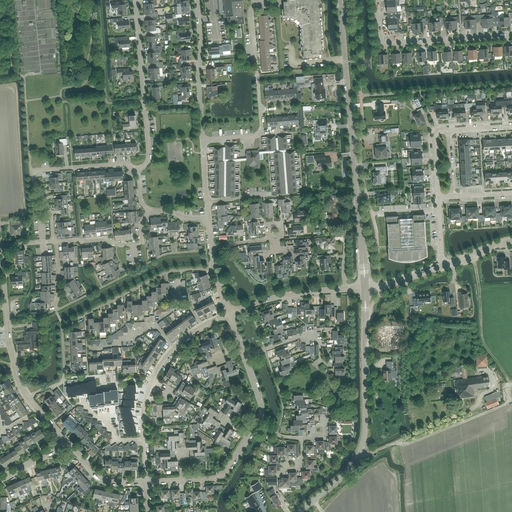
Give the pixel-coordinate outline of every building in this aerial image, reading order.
[(151,4),(144,4),(144,10),(154,9),(154,6),(157,5),(156,0),(154,1),(151,1),(151,4)] [(244,24),(242,1),(244,1),(243,0),(218,0),(219,14),(224,14),(225,17),(227,17),(227,23),(238,22),(238,24),(244,24)] [(322,36),(321,21),(322,21),(322,18),(321,15),(320,15),(319,0),(286,0),(287,1),(283,2),(284,9),(281,9),(282,19),(290,19),(290,18),(291,18),(292,18),(293,19),(294,19),(295,20),(294,21),(296,22),(298,24),(299,23),(300,24),(300,25),(301,26),(301,27),(302,28),(301,28),(301,43),(303,43),(303,46),(302,46),(302,50),(303,50),(303,59),(319,58),(322,57),(321,51),(322,51),(322,43),(321,43),(321,40),(323,40),(323,39),(321,39),(321,36),(322,36)] [(119,15),(127,14),(126,4),(121,5),(120,2),(111,3),(112,8),(118,8),(119,15)] [(182,14),(181,11),(189,11),(189,6),(179,6),(174,7),(175,10),(175,12),(175,15),(182,14)] [(395,6),(386,7),(387,13),(393,12),(394,15),(400,15),(400,11),(401,11),(400,6),(399,6),(395,6)] [(154,9),(144,10),(144,15),(152,14),(152,17),(158,17),(158,12),(154,12),(154,9)] [(509,11),(509,13),(508,13),(508,17),(503,17),(504,27),(509,26),(509,19),(511,19),(511,12),(511,13),(511,11),(509,11)] [(492,20),(495,20),(495,12),(492,13),(492,15),(487,15),(487,19),(487,28),(493,27),(492,20)] [(498,27),(504,27),(503,17),(503,15),(498,15),(498,12),(495,12),(495,20),(498,20),(498,27)] [(476,22),(478,21),(478,15),(475,16),(470,17),(470,20),(470,29),(476,28),(476,22)] [(478,15),(478,21),(481,21),(482,28),(487,28),(487,19),(487,15),(481,15),(478,15)] [(387,19),(388,25),(398,24),(398,19),(400,19),(400,16),(394,16),(394,19),(387,19)] [(470,20),(465,20),(464,16),(461,16),(462,22),(465,22),(465,29),(470,29),(470,20)] [(152,20),(145,21),(145,26),(155,25),(155,22),(160,21),(159,17),(158,17),(152,17),(152,20)] [(179,26),(189,25),(189,17),(179,18),(179,26)] [(455,18),(450,18),(450,21),(451,30),(457,29),(456,23),(459,23),(459,17),(455,17),(455,18)] [(121,18),(113,19),(109,19),(109,22),(118,22),(118,29),(129,28),(129,21),(122,21),(121,18)] [(439,18),(434,18),(434,22),(434,31),(440,31),(440,24),(442,24),(442,18),(439,18)] [(445,18),(442,18),(442,24),(445,24),(446,30),(451,30),(450,21),(445,22),(445,18)] [(421,21),(417,21),(418,32),(423,32),(423,25),(426,25),(425,19),(422,19),(421,21)] [(428,19),(425,19),(426,25),(429,25),(429,31),(434,31),(434,22),(429,22),(428,19)] [(412,20),(409,20),(409,26),(412,26),(412,33),(418,32),(417,21),(412,21),(412,20)] [(399,29),(398,24),(388,25),(388,30),(395,30),(395,33),(401,32),(401,29),(399,29)] [(155,25),(145,26),(146,31),(153,31),(153,33),(160,33),(161,33),(160,28),(156,28),(155,25)] [(181,41),(191,40),(190,33),(185,33),(184,30),(176,31),(176,36),(180,35),(181,41)] [(154,36),(146,37),(147,42),(157,41),(157,39),(160,37),(160,36),(161,36),(160,33),(153,33),(154,36)] [(119,37),(115,38),(115,41),(119,41),(120,48),(130,47),(129,40),(127,40),(127,37),(119,37)] [(157,41),(147,42),(147,47),(152,47),(152,50),(162,49),(162,46),(160,46),(160,45),(157,44),(157,41)] [(222,46),(208,47),(209,55),(220,54),(219,52),(230,51),(230,50),(232,50),(231,45),(230,45),(230,44),(222,45),(222,46)] [(183,47),(176,48),(176,51),(177,51),(177,52),(181,53),(181,55),(191,55),(191,49),(183,50),(183,47)] [(494,54),(491,54),(491,59),(491,60),(494,60),(494,57),(502,56),(501,47),(493,47),(494,54)] [(153,52),(148,53),(148,58),(158,57),(161,57),(161,52),(162,52),(162,49),(152,50),(153,52)] [(468,55),(465,56),(466,62),(469,62),(468,60),(477,59),(476,50),(472,50),(471,49),(469,49),(468,51),(468,55)] [(487,49),(479,50),(479,59),(483,59),(484,62),(488,62),(488,59),(491,59),(491,54),(488,54),(487,49)] [(458,51),(453,51),(454,61),(458,61),(458,64),(463,63),(462,61),(462,51),(461,51),(461,50),(458,50),(458,51)] [(428,61),(437,61),(436,51),(428,52),(428,61)] [(406,53),(402,53),(403,63),(411,62),(411,53),(410,53),(410,52),(407,52),(406,53)] [(418,52),(417,52),(417,62),(426,61),(425,52),(420,52),(418,52)] [(443,62),(451,61),(451,52),(442,52),(443,62)] [(392,54),(391,54),(392,64),(400,63),(400,54),(396,54),(395,53),(393,53),(392,54)] [(379,55),(379,64),(388,64),(387,55),(383,55),(382,54),(380,54),(379,55)] [(181,59),(177,59),(178,64),(183,64),(183,63),(184,63),(184,61),(191,60),(191,55),(181,55),(181,59)] [(158,57),(148,58),(149,63),(156,63),(156,66),(163,65),(163,62),(159,63),(158,57)] [(178,64),(177,65),(177,69),(181,70),(181,72),(191,71),(190,66),(183,67),(183,64),(178,64)] [(156,68),(149,69),(150,74),(160,73),(159,69),(163,68),(163,65),(156,66),(156,68)] [(129,69),(118,70),(118,75),(123,75),(123,77),(121,79),(125,82),(127,80),(133,79),(133,72),(129,72),(129,69)] [(181,77),(178,78),(178,81),(186,81),(185,77),(191,77),(191,71),(181,72),(181,77)] [(160,73),(150,74),(150,79),(157,79),(157,82),(163,81),(163,77),(160,76),(160,73)] [(321,98),(325,98),(325,89),(323,89),(322,79),(315,79),(316,90),(315,90),(315,93),(314,94),(314,95),(315,96),(316,96),(316,99),(316,101),(321,100),(321,98)] [(157,87),(152,88),(153,99),(160,98),(159,87),(163,87),(163,84),(157,84),(157,87)] [(181,92),(191,91),(191,86),(184,87),(183,84),(177,85),(178,89),(181,90),(181,92)] [(222,85),(226,85),(226,84),(216,85),(216,86),(217,86),(207,87),(208,98),(212,97),(212,96),(214,96),(215,95),(217,95),(219,93),(221,97),(222,97),(219,93),(220,92),(220,91),(221,89),(222,88),(222,85)] [(191,91),(181,92),(182,95),(178,96),(179,101),(185,100),(184,97),(192,97),(191,91)] [(506,98),(503,98),(504,100),(504,106),(507,106),(507,113),(511,112),(511,98),(507,99),(507,98),(506,98)] [(490,100),(486,101),(487,107),(490,107),(490,114),(496,114),(495,104),(490,104),(490,100)] [(500,100),(495,100),(495,104),(496,114),(501,114),(501,106),(504,106),(504,100),(500,100)] [(464,104),(459,104),(459,108),(460,118),(465,118),(465,110),(468,110),(467,104),(467,101),(465,101),(465,104),(464,104)] [(471,104),(467,104),(468,110),(471,110),(471,117),(477,117),(476,107),(476,103),(471,104)] [(481,103),(476,103),(476,107),(477,117),(482,117),(482,115),(485,115),(485,109),(484,103),(481,103)] [(384,120),(384,119),(385,119),(385,111),(384,112),(383,104),(376,105),(377,112),(374,112),(374,120),(380,119),(380,120),(381,121),(382,121),(383,121),(384,120)] [(436,104),(433,104),(434,112),(437,112),(437,119),(443,119),(442,109),(442,105),(436,106),(436,104)] [(446,105),(442,105),(442,109),(443,119),(448,119),(448,111),(451,111),(450,105),(450,104),(446,104),(446,105)] [(454,105),(450,105),(451,111),(454,111),(454,118),(460,118),(459,108),(459,104),(454,105)] [(418,125),(425,122),(422,115),(425,113),(422,108),(416,110),(418,114),(414,116),(414,117),(413,117),(415,120),(416,120),(418,125)] [(129,117),(130,124),(123,125),(123,130),(137,129),(135,115),(135,112),(134,112),(133,111),(132,111),(131,111),(130,111),(129,112),(128,112),(127,113),(127,114),(126,115),(126,116),(126,117),(129,117)] [(315,136),(314,136),(314,140),(321,139),(320,135),(328,134),(327,127),(315,128),(315,131),(317,131),(317,132),(315,132),(315,136)] [(385,141),(388,141),(387,133),(381,134),(381,135),(379,135),(379,137),(379,144),(376,144),(376,148),(375,148),(375,152),(376,155),(376,158),(376,159),(377,159),(386,158),(387,158),(387,157),(389,157),(390,155),(390,153),(388,152),(386,152),(386,148),(386,147),(386,144),(385,141)] [(63,145),(67,145),(66,139),(59,139),(60,143),(55,144),(56,155),(64,154),(63,145)] [(287,142),(277,143),(277,150),(285,149),(287,149),(287,144),(291,144),(291,142),(287,142)] [(235,159),(235,161),(241,160),(246,160),(247,166),(250,165),(250,167),(255,166),(255,168),(260,168),(259,160),(263,159),(263,154),(259,154),(263,153),(267,153),(273,153),(283,152),(286,152),(285,149),(277,150),(259,152),(259,150),(246,151),(247,153),(246,153),(246,158),(235,159)] [(234,152),(225,152),(225,154),(225,161),(235,161),(235,159),(234,159),(234,154),(238,154),(238,152),(234,152)] [(322,168),(331,167),(330,158),(325,158),(324,155),(315,156),(315,160),(318,160),(318,166),(322,166),(322,168)] [(374,185),(381,184),(385,183),(385,174),(386,173),(386,166),(375,167),(375,173),(373,173),(374,185)] [(110,172),(105,173),(106,179),(106,182),(123,180),(123,174),(122,171),(112,172),(110,172)] [(62,179),(61,179),(61,174),(54,174),(54,177),(49,178),(49,183),(58,183),(63,182),(62,179)] [(11,209),(21,208),(19,176),(13,176),(14,179),(9,184),(9,191),(7,193),(11,197),(11,199),(8,200),(6,198),(3,198),(0,201),(0,206),(2,204),(4,205),(4,206),(1,209),(7,209),(7,204),(9,202),(10,203),(8,205),(11,205),(11,209)] [(129,180),(124,181),(125,198),(134,197),(134,193),(134,192),(136,192),(136,191),(134,191),(134,190),(133,189),(133,180),(129,180)] [(58,183),(49,183),(50,189),(55,188),(56,192),(62,191),(62,182),(58,183)] [(296,186),(286,187),(287,193),(297,193),(296,188),(300,188),(300,185),(296,186)] [(378,196),(377,196),(377,199),(378,199),(378,201),(377,201),(377,204),(383,204),(383,203),(390,202),(390,199),(391,199),(391,195),(398,194),(397,191),(391,191),(383,192),(383,195),(378,196)] [(425,195),(425,192),(413,193),(414,204),(423,204),(423,199),(424,199),(424,195),(425,195)] [(333,195),(333,200),(332,200),(332,203),(335,203),(335,200),(341,199),(341,194),(333,195)] [(60,199),(54,199),(55,205),(67,204),(67,201),(66,195),(59,196),(60,199)] [(282,212),(290,212),(289,202),(286,202),(286,199),(278,200),(278,206),(282,206),(282,212)] [(262,202),(261,202),(262,209),(265,209),(265,217),(272,217),(272,214),(272,211),(273,211),(272,203),(265,203),(265,202),(264,202),(262,202)] [(67,204),(55,205),(55,210),(61,210),(61,213),(68,213),(67,207),(67,204)] [(261,212),(261,209),(259,209),(259,204),(249,204),(250,210),(251,210),(251,216),(244,217),(245,221),(251,220),(250,218),(260,217),(259,213),(261,212)] [(502,216),(507,216),(506,206),(501,207),(501,214),(498,214),(499,220),(502,220),(502,216)] [(490,217),(490,221),(489,207),(483,208),(484,215),(481,215),(481,221),(485,221),(484,217),(490,217)] [(499,220),(498,214),(495,215),(495,207),(489,207),(490,221),(499,220)] [(467,218),(473,218),(472,208),(466,209),(467,216),(464,216),(464,222),(467,222),(467,218)] [(481,221),(481,215),(478,216),(478,208),(472,208),(473,218),(478,218),(478,222),(481,221)] [(455,219),(455,223),(455,209),(449,210),(450,217),(447,217),(447,223),(450,223),(450,219),(455,219)] [(464,222),(464,216),(461,217),(461,209),(455,209),(455,223),(464,222)] [(301,218),(308,218),(307,210),(297,211),(297,213),(296,214),(296,216),(294,216),(295,222),(302,222),(301,218)] [(337,219),(337,213),(332,213),(332,214),(328,215),(328,216),(326,216),(326,218),(327,218),(327,221),(329,221),(329,224),(333,224),(333,223),(338,223),(337,222),(338,222),(338,219),(337,219)] [(408,262),(427,256),(427,254),(426,250),(426,247),(427,247),(426,242),(424,219),(425,219),(425,214),(413,215),(413,218),(398,219),(398,216),(386,217),(386,221),(387,221),(388,245),(387,245),(387,246),(388,248),(388,249),(388,255),(389,258),(391,259),(393,260),(395,261),(397,262),(399,262),(401,262),(404,262),(406,262),(408,262)] [(218,220),(217,220),(218,225),(224,225),(223,222),(228,221),(228,218),(231,218),(231,215),(227,215),(227,216),(218,216),(218,220)] [(148,225),(148,232),(154,232),(154,227),(157,227),(156,218),(156,217),(154,217),(154,218),(150,218),(151,224),(148,225)] [(11,235),(22,235),(21,221),(13,221),(14,225),(11,225),(11,235)] [(234,235),(238,235),(237,225),(237,222),(235,222),(235,225),(232,226),(230,226),(226,231),(226,236),(234,236),(234,235)] [(250,235),(259,234),(258,222),(248,223),(248,226),(249,226),(250,235)] [(198,230),(198,229),(198,226),(191,227),(191,223),(184,224),(184,229),(188,229),(189,232),(199,232),(199,230),(198,230)] [(125,230),(126,240),(128,240),(132,239),(131,233),(135,232),(134,225),(128,226),(129,230),(125,230)] [(296,234),(303,233),(303,225),(293,226),(293,231),(289,232),(290,238),(296,237),(296,234)] [(58,228),(57,228),(57,230),(58,230),(58,234),(64,233),(65,237),(72,236),(72,230),(67,231),(67,228),(58,228)] [(334,245),(335,245),(335,241),(334,241),(334,238),(320,239),(321,244),(324,244),(324,249),(334,248),(334,245)] [(300,245),(300,247),(305,247),(309,247),(308,244),(307,244),(307,239),(295,240),(295,245),(300,245)] [(69,248),(68,244),(66,244),(67,245),(63,245),(63,252),(60,252),(60,259),(66,259),(66,255),(69,254),(69,248)] [(103,254),(113,253),(113,251),(112,251),(112,247),(106,248),(105,244),(98,245),(99,251),(103,251),(103,254)] [(250,252),(248,252),(249,257),(252,257),(251,254),(257,254),(256,251),(262,251),(261,245),(249,247),(250,250),(250,252)] [(159,247),(148,248),(149,251),(153,250),(153,253),(150,254),(150,257),(157,256),(157,253),(162,253),(162,247),(159,247)] [(306,249),(305,247),(300,247),(298,247),(298,250),(296,250),(296,255),(304,255),(305,254),(308,254),(307,249),(306,249)] [(29,256),(28,256),(24,257),(24,250),(19,251),(19,252),(16,252),(16,255),(15,255),(16,259),(17,259),(17,264),(22,263),(22,262),(25,262),(25,263),(29,263),(29,256)] [(257,254),(251,254),(252,257),(254,257),(255,268),(260,268),(259,261),(259,256),(260,256),(259,253),(257,254)] [(300,261),(295,261),(295,264),(296,264),(296,267),(301,267),(301,268),(306,267),(306,261),(307,261),(307,260),(308,259),(308,258),(307,258),(307,257),(306,257),(305,257),(305,255),(300,256),(300,261)] [(283,257),(282,257),(283,262),(288,261),(288,268),(293,268),(293,272),(296,271),(296,267),(296,264),(295,264),(293,264),(292,256),(287,256),(287,257),(283,257)] [(328,263),(331,262),(330,256),(324,256),(324,259),(321,259),(321,270),(329,270),(328,263)] [(497,257),(498,268),(504,268),(504,269),(510,269),(509,260),(506,261),(505,257),(497,257)] [(115,265),(115,264),(114,263),(112,260),(104,264),(103,263),(99,264),(101,268),(103,267),(104,270),(106,269),(115,265)] [(259,261),(260,268),(260,273),(263,273),(263,278),(266,278),(269,278),(268,273),(267,265),(265,265),(264,260),(259,261)] [(272,261),(267,261),(267,265),(268,273),(273,273),(273,272),(276,272),(275,266),(275,263),(272,263),(272,261)] [(277,265),(275,266),(276,272),(276,273),(278,273),(278,274),(284,273),(284,268),(288,268),(288,261),(283,262),(280,262),(280,265),(277,265)] [(115,271),(114,268),(117,266),(116,264),(115,264),(115,265),(106,269),(104,270),(107,275),(110,274),(109,274),(115,271)] [(107,278),(108,281),(120,274),(119,271),(119,269),(115,271),(109,274),(110,274),(111,276),(107,278)] [(15,277),(11,277),(12,286),(19,286),(19,288),(23,288),(23,285),(22,278),(27,278),(26,272),(15,273),(15,277)] [(201,273),(194,273),(196,278),(197,278),(198,282),(197,283),(198,285),(209,281),(207,274),(202,276),(201,273)] [(67,290),(76,284),(73,280),(65,285),(67,288),(66,289),(67,290)] [(209,281),(198,285),(198,286),(200,291),(211,287),(209,281)] [(166,283),(161,283),(161,287),(161,292),(161,293),(163,293),(168,293),(168,292),(168,289),(169,289),(169,283),(166,283)] [(70,294),(79,289),(76,284),(67,290),(68,292),(68,291),(70,294)] [(74,299),(82,294),(79,289),(70,294),(70,295),(71,296),(74,299)] [(442,292),(443,302),(448,301),(448,304),(454,303),(453,297),(450,298),(450,292),(442,292)] [(459,293),(460,309),(464,309),(463,307),(468,306),(467,294),(462,294),(462,292),(459,293)] [(417,299),(413,299),(414,306),(418,306),(418,303),(423,302),(431,302),(430,293),(424,294),(423,294),(422,294),(417,294),(417,299)] [(195,294),(192,295),(195,301),(196,301),(197,304),(199,308),(195,310),(199,317),(205,314),(199,303),(198,300),(195,294)] [(211,302),(207,304),(211,311),(216,308),(211,297),(209,298),(211,302)] [(200,299),(198,300),(199,303),(205,314),(211,311),(207,304),(203,306),(201,302),(200,299)] [(51,302),(36,303),(36,308),(40,308),(40,312),(47,312),(47,308),(48,308),(47,304),(52,304),(51,302)] [(301,309),(305,309),(309,309),(309,302),(300,303),(300,306),(298,307),(298,315),(301,314),(301,309)] [(334,315),(334,308),(334,307),(334,305),(331,305),(325,305),(325,309),(325,314),(331,314),(331,317),(334,316),(334,315)] [(308,314),(317,314),(317,306),(312,306),(312,309),(309,309),(305,309),(305,314),(305,318),(308,318),(308,314)] [(325,314),(325,309),(322,309),(322,306),(317,306),(317,314),(320,314),(320,318),(325,318),(325,314)] [(344,322),(344,312),(337,312),(337,307),(334,307),(334,308),(334,315),(334,316),(334,322),(344,322)] [(262,315),(260,316),(261,318),(264,317),(273,314),(274,313),(272,308),(271,309),(269,309),(261,312),(262,315)] [(186,318),(191,324),(196,320),(189,311),(187,312),(190,315),(186,318)] [(265,320),(263,320),(264,322),(268,321),(268,320),(274,318),(273,316),(276,315),(276,313),(274,313),(273,314),(264,317),(265,320)] [(269,323),(266,325),(267,326),(273,324),(279,322),(281,321),(280,316),(277,317),(274,318),(268,320),(268,321),(269,323)] [(191,324),(186,318),(183,321),(180,317),(178,319),(186,328),(191,324)] [(180,332),(186,328),(178,319),(177,320),(179,323),(176,326),(180,332)] [(274,327),(272,328),(273,329),(282,326),(282,327),(283,326),(281,321),(279,322),(273,324),(274,327)] [(180,332),(176,326),(172,329),(169,325),(168,326),(175,336),(180,332)] [(170,340),(175,336),(168,326),(166,328),(169,331),(165,334),(170,340)] [(274,332),(273,333),(273,335),(281,332),(283,331),(282,327),(282,326),(273,329),(274,332)] [(398,334),(403,333),(403,326),(379,326),(379,344),(393,344),(393,343),(398,343),(398,334)] [(325,328),(324,328),(324,331),(332,331),(332,340),(334,340),(337,340),(338,340),(338,335),(338,330),(334,330),(334,328),(325,328)] [(34,348),(39,348),(38,339),(36,338),(36,334),(37,334),(36,329),(31,329),(29,331),(26,331),(26,335),(24,335),(24,340),(16,341),(16,345),(18,345),(19,349),(27,349),(29,347),(30,347),(30,350),(34,350),(34,348)] [(273,338),(271,339),(272,340),(282,337),(281,335),(287,333),(286,330),(283,331),(281,332),(273,335),(272,335),(273,338)] [(82,331),(70,332),(71,340),(78,339),(77,336),(82,335),(82,331)] [(152,331),(151,333),(156,337),(155,337),(157,339),(155,343),(156,344),(163,348),(167,343),(159,337),(161,335),(158,331),(152,331)] [(207,342),(200,344),(201,347),(202,349),(204,348),(209,346),(212,345),(210,340),(210,341),(209,338),(211,338),(210,336),(210,335),(205,337),(207,342)] [(211,338),(209,338),(210,341),(210,340),(212,345),(213,348),(220,346),(220,347),(223,346),(220,339),(217,340),(216,336),(215,335),(214,335),(210,336),(211,338)] [(334,344),(334,347),(335,347),(342,347),(343,347),(344,347),(344,335),(338,335),(338,340),(337,340),(334,340),(334,344)] [(159,353),(163,348),(156,344),(155,343),(152,346),(150,345),(149,347),(159,353)] [(82,346),(71,347),(71,355),(78,354),(78,351),(83,350),(82,346)] [(201,347),(199,348),(200,352),(203,352),(205,351),(207,355),(208,358),(210,357),(212,356),(212,355),(210,349),(209,346),(204,348),(202,349),(201,347)] [(155,359),(159,353),(149,347),(148,348),(152,351),(149,355),(155,359)] [(335,349),(331,349),(331,356),(335,356),(341,356),(341,354),(343,354),(343,350),(343,347),(342,347),(335,347),(335,349)] [(277,354),(275,355),(276,357),(280,355),(286,353),(285,348),(276,351),(277,354)] [(281,358),(280,359),(281,361),(289,358),(291,357),(290,355),(292,354),(291,352),(286,353),(280,355),(281,358)] [(152,364),(155,359),(149,355),(147,358),(143,356),(142,357),(152,364)] [(195,366),(190,367),(191,370),(196,368),(198,367),(199,369),(201,368),(206,366),(209,365),(207,360),(206,358),(208,358),(207,355),(203,356),(202,356),(203,362),(200,363),(199,362),(198,361),(197,361),(196,361),(195,362),(194,363),(194,364),(194,365),(195,366)] [(335,363),(334,363),(334,366),(341,366),(342,366),(342,363),(344,363),(344,356),(341,356),(335,356),(335,363)] [(475,356),(476,369),(487,368),(486,356),(475,356)] [(148,370),(152,364),(142,357),(141,359),(142,360),(139,363),(148,370)] [(281,363),(280,364),(281,366),(291,362),(289,358),(281,361),(281,363)] [(231,360),(226,361),(229,371),(236,369),(237,370),(239,369),(238,366),(236,366),(235,364),(232,365),(231,360)] [(390,370),(383,371),(383,375),(385,375),(385,380),(385,381),(387,382),(388,381),(389,379),(390,379),(390,378),(397,378),(397,370),(395,370),(395,368),(394,368),(394,361),(387,362),(387,368),(391,368),(391,370),(390,370)] [(83,362),(72,362),(72,370),(79,369),(79,366),(83,365),(83,362)] [(282,369),(280,369),(281,371),(295,366),(293,362),(291,362),(281,366),(282,369)] [(165,375),(164,377),(168,380),(173,372),(175,370),(171,368),(173,365),(170,364),(168,367),(170,368),(165,375)] [(209,368),(207,369),(209,376),(208,376),(209,380),(212,378),(213,376),(212,372),(215,371),(216,371),(218,370),(217,368),(216,365),(213,366),(209,368)] [(198,367),(196,368),(198,374),(203,372),(203,373),(202,374),(203,379),(204,379),(208,378),(207,377),(208,376),(209,376),(207,369),(206,366),(201,368),(199,369),(198,367)] [(334,366),(333,366),(333,369),(335,369),(335,375),(344,375),(344,368),(341,368),(341,366),(334,366)] [(281,371),(279,371),(280,374),(279,375),(280,377),(290,373),(289,371),(292,370),(291,368),(281,371)] [(218,370),(216,371),(217,376),(222,374),(224,381),(223,381),(225,388),(230,386),(227,380),(229,379),(226,369),(219,372),(218,370)] [(229,371),(227,372),(228,377),(238,373),(237,370),(236,369),(229,371)] [(168,380),(168,381),(172,384),(180,371),(178,370),(176,374),(173,372),(168,380)] [(172,384),(171,384),(174,386),(175,385),(177,386),(182,377),(184,377),(185,375),(181,373),(181,372),(180,371),(172,384)] [(476,377),(472,378),(454,380),(456,398),(474,396),(473,390),(489,387),(488,376),(481,377),(480,375),(476,375),(476,377)] [(1,384),(0,384),(0,387),(2,391),(3,391),(3,390),(5,389),(10,386),(12,385),(8,379),(1,384)] [(176,390),(175,391),(179,393),(181,394),(189,381),(187,380),(185,384),(182,382),(179,386),(178,386),(176,390)] [(189,381),(181,394),(183,395),(182,396),(185,397),(191,387),(188,386),(190,382),(189,381)] [(2,391),(1,392),(2,394),(4,394),(5,393),(7,396),(12,392),(12,393),(14,392),(10,386),(5,389),(3,390),(3,391),(2,391)] [(191,387),(185,397),(189,400),(194,392),(196,393),(198,389),(196,388),(194,389),(191,387)] [(51,396),(45,401),(49,406),(55,401),(57,400),(61,397),(59,395),(55,390),(53,392),(56,396),(53,398),(51,396)] [(7,396),(5,397),(9,402),(16,398),(12,393),(12,392),(7,396)] [(498,392),(484,397),(486,402),(485,403),(488,409),(499,404),(496,398),(500,397),(498,392)] [(9,402),(8,403),(9,405),(9,406),(10,409),(11,408),(21,402),(17,397),(16,398),(9,402)] [(226,400),(225,401),(231,405),(234,407),(236,403),(238,401),(239,401),(240,399),(237,397),(236,400),(235,399),(234,401),(228,397),(226,400)] [(181,398),(178,402),(192,410),(193,409),(191,407),(192,405),(188,402),(181,398)] [(223,404),(219,406),(219,407),(223,409),(222,411),(226,414),(231,405),(225,401),(226,400),(224,399),(222,402),(223,404)] [(234,407),(232,410),(236,412),(238,414),(238,415),(240,416),(242,413),(241,413),(242,411),(242,410),(242,409),(242,408),(241,407),(240,406),(241,405),(242,403),(243,401),(240,399),(239,401),(238,401),(236,403),(234,407)] [(55,401),(49,406),(52,411),(59,406),(61,405),(59,402),(57,400),(55,401)] [(21,402),(11,408),(13,411),(16,410),(17,412),(24,408),(21,402)] [(178,402),(177,404),(179,405),(184,408),(182,410),(186,412),(187,413),(189,411),(191,412),(192,410),(178,402)] [(158,404),(152,404),(153,415),(162,414),(161,403),(158,404)] [(176,406),(174,409),(176,409),(181,413),(182,410),(184,408),(179,405),(177,404),(176,406)] [(59,406),(52,411),(56,416),(63,411),(65,410),(63,407),(61,408),(59,406)] [(175,406),(172,406),(173,411),(173,414),(173,415),(174,419),(178,418),(181,415),(183,416),(182,418),(185,420),(187,416),(186,415),(187,413),(186,412),(182,410),(181,413),(176,409),(176,410),(174,409),(176,406),(175,406)] [(204,407),(202,411),(208,415),(204,421),(207,423),(208,424),(212,417),(214,415),(207,411),(208,410),(204,407)] [(208,410),(207,411),(214,415),(216,417),(220,410),(222,411),(223,409),(219,407),(216,411),(210,407),(208,410)] [(24,408),(17,412),(21,417),(26,414),(28,413),(24,408)] [(68,417),(62,423),(67,427),(75,419),(70,415),(68,417)] [(207,423),(205,425),(207,427),(209,424),(211,425),(212,423),(216,426),(218,427),(221,423),(212,417),(208,424),(207,423)] [(75,419),(67,427),(72,432),(73,430),(79,424),(79,423),(75,419)] [(79,424),(73,430),(78,435),(83,429),(79,424)] [(217,433),(214,439),(216,440),(218,441),(219,439),(222,435),(223,433),(219,430),(217,429),(218,427),(216,426),(214,429),(216,431),(215,431),(217,433)] [(337,436),(338,436),(338,433),(337,433),(337,426),(329,426),(329,434),(330,434),(330,436),(337,436)] [(83,429),(78,435),(82,439),(83,439),(87,435),(88,433),(86,431),(88,430),(85,427),(83,429)] [(224,437),(228,440),(230,441),(230,442),(232,443),(234,440),(230,437),(234,431),(230,428),(224,437)] [(41,429),(35,432),(40,439),(45,436),(41,429)] [(174,435),(169,436),(169,441),(171,440),(176,440),(179,440),(179,435),(179,433),(180,432),(180,430),(174,430),(174,435)] [(35,432),(30,436),(33,441),(34,443),(40,439),(35,432)] [(180,432),(179,433),(179,435),(179,440),(179,443),(187,443),(187,444),(189,444),(189,439),(184,439),(184,432),(180,432)] [(29,434),(23,438),(24,439),(28,445),(28,444),(33,441),(30,436),(29,434)] [(82,439),(81,440),(86,445),(92,439),(87,435),(83,439),(82,439)] [(216,440),(215,443),(215,445),(217,446),(219,443),(222,445),(224,442),(228,445),(230,442),(230,441),(228,440),(224,437),(222,435),(219,439),(218,441),(216,440)] [(340,440),(340,437),(338,436),(337,436),(330,436),(329,436),(329,442),(327,442),(327,450),(330,450),(330,444),(338,444),(337,441),(340,440)] [(189,444),(187,444),(187,449),(197,449),(197,441),(198,441),(198,438),(194,438),(194,444),(189,444)] [(24,439),(19,443),(20,444),(23,450),(24,450),(29,446),(28,444),(28,445),(24,439)] [(86,445),(84,446),(89,451),(94,446),(95,445),(93,443),(94,441),(92,439),(86,445)] [(327,450),(327,442),(324,442),(324,441),(316,441),(316,446),(317,449),(318,449),(319,453),(324,453),(324,450),(327,450)] [(17,447),(15,448),(16,449),(19,455),(25,451),(24,450),(23,450),(20,444),(19,443),(16,445),(17,447)] [(295,444),(287,444),(287,448),(288,448),(288,453),(292,452),(293,456),(296,455),(299,455),(298,449),(298,444),(295,444)] [(89,451),(88,452),(93,457),(98,451),(100,449),(95,445),(94,446),(89,451)] [(310,456),(314,456),(314,455),(317,454),(317,449),(316,446),(314,446),(313,445),(306,446),(306,454),(307,459),(310,459),(310,456)] [(275,447),(274,447),(274,455),(275,455),(278,455),(281,455),(285,455),(285,456),(288,456),(288,453),(287,448),(285,448),(285,447),(277,447),(275,447)] [(13,451),(10,453),(15,460),(20,456),(19,455),(16,449),(15,448),(12,450),(13,451)] [(7,455),(5,456),(9,463),(15,460),(10,453),(9,451),(6,452),(7,455)] [(196,459),(194,459),(194,462),(198,462),(198,464),(201,463),(201,461),(202,461),(202,456),(205,456),(205,453),(205,451),(203,451),(197,452),(195,452),(196,459)] [(0,467),(3,465),(4,467),(9,463),(5,456),(5,457),(3,454),(0,456),(2,458),(0,459),(0,467)] [(270,455),(267,455),(268,461),(270,461),(270,463),(268,463),(268,466),(269,466),(272,466),(276,465),(276,466),(280,466),(280,462),(278,462),(278,459),(278,455),(275,455),(274,455),(270,455)] [(160,457),(156,457),(156,464),(163,463),(163,469),(166,469),(168,469),(168,468),(168,466),(167,461),(168,461),(167,458),(162,458),(162,459),(160,459),(160,457)] [(311,471),(314,471),(317,471),(317,467),(314,468),(313,460),(305,460),(306,468),(309,468),(309,471),(310,471),(311,471)] [(168,469),(166,469),(166,471),(171,470),(171,466),(178,466),(178,461),(168,461),(168,466),(168,468),(168,469)] [(268,469),(265,469),(266,477),(267,477),(275,476),(275,473),(277,473),(277,471),(276,466),(272,466),(269,466),(268,466),(268,467),(268,469)] [(66,479),(63,482),(65,483),(67,481),(79,471),(75,467),(68,472),(71,475),(69,477),(66,479)] [(54,468),(48,469),(50,477),(53,476),(54,479),(56,479),(56,476),(54,468)] [(37,476),(34,478),(37,485),(40,484),(38,480),(42,479),(43,486),(46,485),(42,471),(36,472),(37,476)] [(79,471),(67,481),(69,483),(72,481),(74,478),(77,481),(83,476),(79,471)] [(310,478),(310,471),(309,471),(302,471),(302,477),(299,477),(300,485),(303,485),(303,479),(310,478)] [(300,485),(299,477),(297,477),(296,472),(289,473),(289,478),(289,486),(300,485)] [(83,476),(77,481),(81,486),(87,480),(83,476)] [(30,477),(24,479),(29,491),(32,490),(30,486),(33,484),(34,487),(37,485),(34,478),(31,479),(30,477)] [(291,488),(289,486),(289,478),(281,478),(281,479),(278,480),(279,488),(291,488)] [(24,479),(18,482),(22,489),(23,494),(27,492),(29,491),(24,479)] [(87,480),(81,486),(85,490),(83,492),(83,493),(84,494),(85,495),(89,492),(88,491),(90,489),(88,487),(91,485),(87,480)] [(18,482),(12,484),(18,496),(20,495),(23,494),(22,489),(18,482)] [(257,482),(251,486),(255,492),(261,489),(257,482)] [(12,484),(7,487),(10,494),(13,493),(15,497),(18,496),(12,484)] [(206,492),(203,492),(204,501),(207,500),(207,497),(208,497),(209,500),(212,499),(212,498),(213,497),(213,496),(212,495),(212,494),(214,494),(214,485),(206,486),(206,492)] [(185,493),(182,493),(183,502),(186,501),(186,497),(193,497),(193,491),(193,488),(185,489),(185,493)] [(280,505),(281,505),(277,497),(276,498),(274,493),(274,490),(273,488),(271,490),(267,492),(273,503),(272,504),(271,505),(273,508),(274,508),(276,507),(277,509),(281,507),(280,505)] [(98,503),(101,490),(95,489),(93,497),(97,498),(96,502),(98,503)] [(179,489),(172,489),(172,492),(172,498),(176,497),(176,500),(180,500),(180,502),(183,502),(182,493),(180,493),(179,489)] [(106,500),(107,492),(101,490),(98,503),(101,504),(102,499),(106,500)] [(169,490),(161,490),(162,498),(168,498),(168,502),(173,502),(172,498),(172,492),(169,492),(169,490)] [(193,491),(193,497),(193,500),(201,499),(201,501),(204,501),(203,492),(200,492),(200,491),(193,491)] [(117,505),(118,502),(121,503),(122,498),(119,498),(120,494),(113,493),(111,506),(113,506),(114,505),(117,505)] [(253,494),(245,498),(252,508),(246,511),(261,511),(259,507),(260,506),(253,494)]
